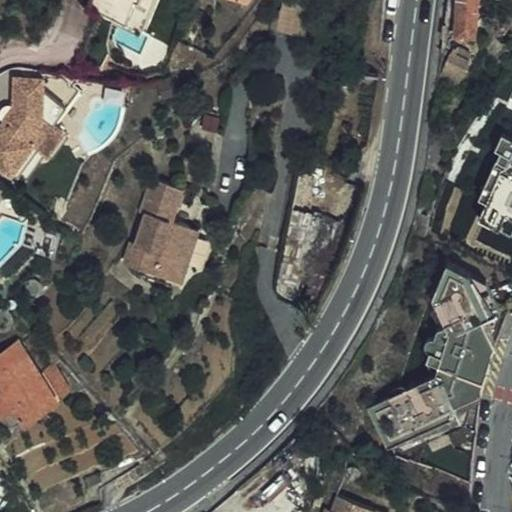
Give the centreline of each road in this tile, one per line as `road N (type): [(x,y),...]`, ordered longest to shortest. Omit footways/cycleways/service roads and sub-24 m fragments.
road 1 (primary): [(148,511),(209,476),(327,345),(390,195),(416,0)]
road 2 (residential): [(494,511),(498,435),(511,376)]
